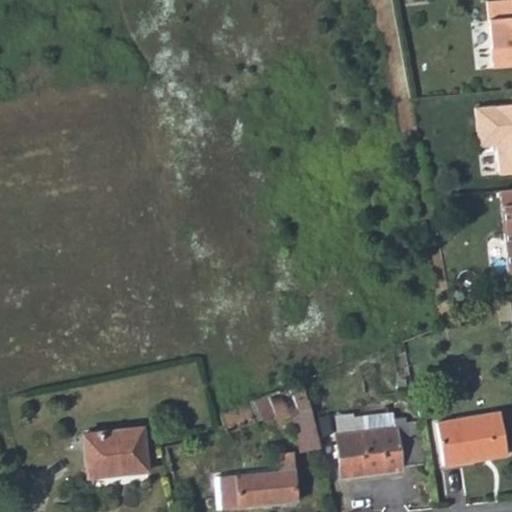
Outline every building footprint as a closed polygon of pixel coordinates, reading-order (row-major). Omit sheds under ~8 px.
[(511,0),(480,0),(488,66),(511,63),(511,0)] [(511,86),(511,87),(511,101),(469,106),(473,143),(491,142),(494,172),(511,169),(511,86)] [(511,202),(497,203),(505,270),(511,269),(511,202)] [(300,379),(239,405),(217,414),(219,432),(237,426),(236,424),(270,410),(273,419),(287,415),(295,450),(317,445),(300,379)] [(503,454),(496,411),(432,421),(440,464),(503,454)] [(360,421),(360,431),(331,436),(337,477),(397,468),(389,417),(360,421)] [(144,473),(139,426),(77,435),(84,481),(144,473)] [(294,501),(291,468),(212,474),(213,487),(218,487),(220,507),(294,501)]
